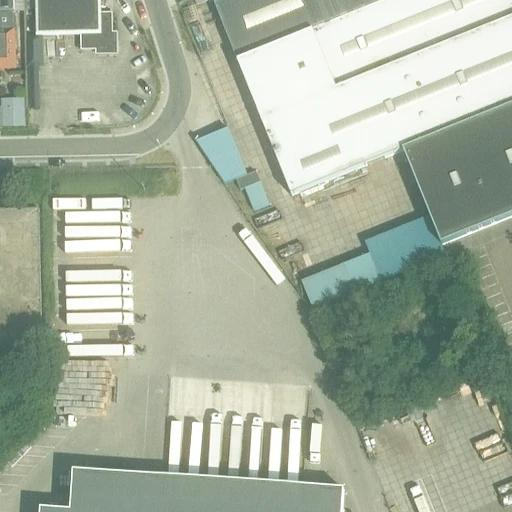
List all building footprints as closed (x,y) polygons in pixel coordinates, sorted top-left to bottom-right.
[(0,0),(0,11),(13,11),(13,12),(15,12),(14,0),(0,0)] [(116,54),(118,49),(115,45),(113,45),(113,13),(99,13),(99,0),(38,0),(39,35),(82,34),(82,51),(109,51),(109,52),(112,54),(116,54)] [(511,0),(227,0),(216,5),(292,197),(404,152),(442,246),(511,218),(511,0)] [(0,11),(0,59),(15,59),(15,29),(14,29),(13,12),(13,11),(0,11)] [(9,98),(9,127),(33,127),(33,98),(9,98)] [(247,176),(229,130),(196,143),(225,185),(247,176)] [(260,211),(277,205),(269,182),(252,188),(260,211)] [(0,341),(42,340),(40,210),(0,210),(0,341)] [(314,310),(381,283),(370,255),(302,282),(314,310)] [(41,511),(343,511),(345,491),(74,473),(71,511),(58,511),(41,511)]
